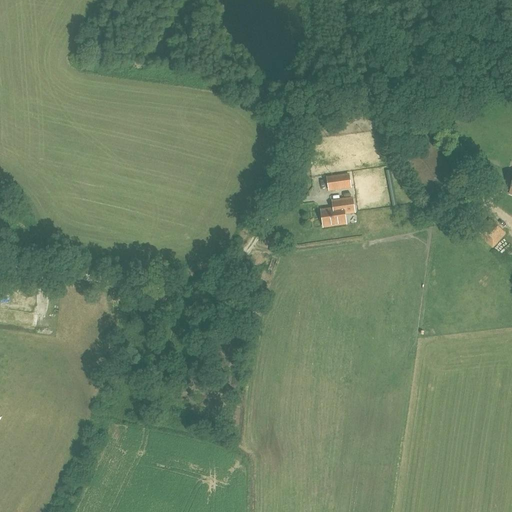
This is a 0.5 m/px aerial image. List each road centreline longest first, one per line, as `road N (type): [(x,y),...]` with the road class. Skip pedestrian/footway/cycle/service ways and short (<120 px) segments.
road 1 (track): [(417,109),(310,114),(292,134),(276,202),(233,265),(186,286),(138,282)]
road 2 (track): [(417,109),(488,204),(511,223)]
road 3 (unclassified): [(138,282),(0,266)]
road 4 (track): [(365,0),(417,109)]
